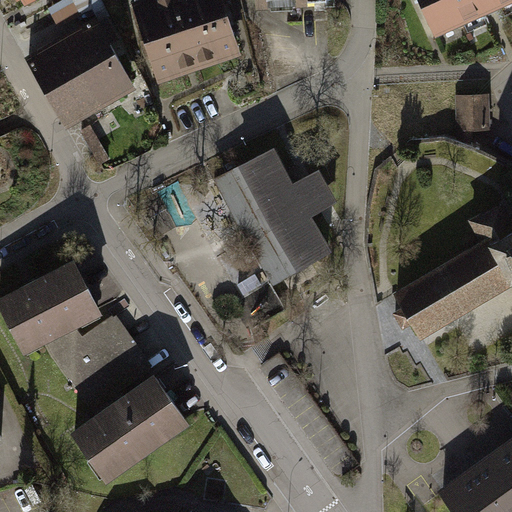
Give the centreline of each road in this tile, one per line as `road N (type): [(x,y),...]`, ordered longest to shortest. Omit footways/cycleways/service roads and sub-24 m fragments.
road 1 (residential): [(365,72),(353,240),(377,410),(369,511)]
road 2 (residential): [(315,511),(86,193)]
road 3 (residential): [(365,72),(86,193)]
road 4 (residential): [(86,193),(0,31)]
